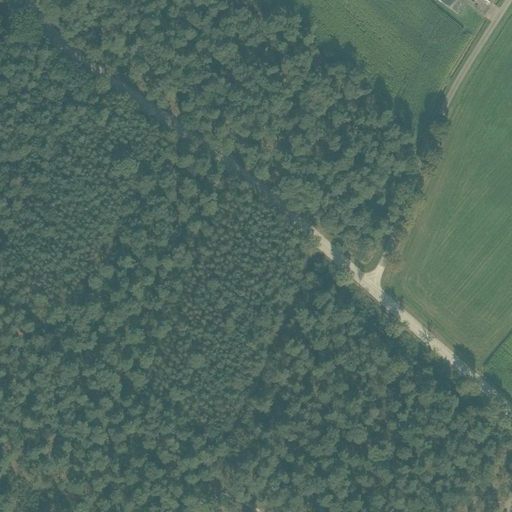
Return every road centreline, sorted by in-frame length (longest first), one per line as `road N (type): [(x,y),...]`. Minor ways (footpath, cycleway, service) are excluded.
road 1 (unclassified): [(371,288),(251,182),(54,39),(25,0)]
road 2 (unclassified): [(371,288),(457,80),(510,0)]
road 3 (track): [(229,443),(0,302)]
road 4 (track): [(229,443),(319,240)]
road 5 (unclassified): [(511,412),(371,288)]
